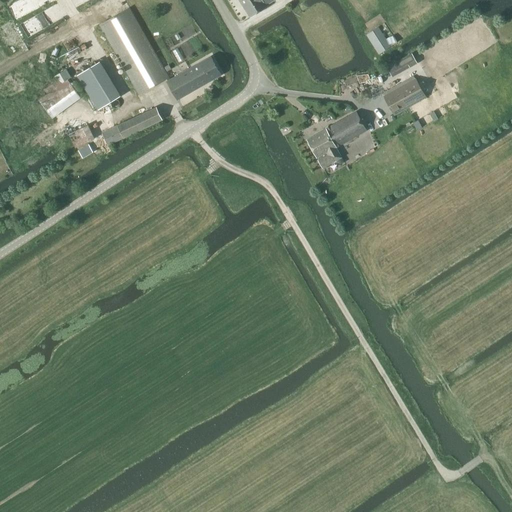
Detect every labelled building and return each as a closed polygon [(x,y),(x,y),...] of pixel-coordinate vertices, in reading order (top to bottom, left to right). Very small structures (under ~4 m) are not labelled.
[(238,0),(250,17),(267,6),(266,5),(262,0),(238,0)] [(170,80),(129,8),(99,25),(139,94),(166,79),(167,81),(170,80)] [(378,27),(367,34),(379,54),(391,46),(378,27)] [(412,53),(387,67),(391,75),(416,61),(412,53)] [(211,56),(170,80),(167,81),(178,99),(221,75),(211,56)] [(99,62),(78,75),(97,108),(119,95),(99,62)] [(415,79),(384,96),(394,114),(425,96),(415,79)] [(79,97),(67,81),(39,100),(52,117),(79,97)] [(156,107),(103,133),(108,146),(162,120),(156,107)] [(356,112),(307,140),(318,157),(319,156),(321,159),(319,160),(323,168),(342,157),(336,147),(366,130),(356,112)] [(88,124),(70,133),(76,147),(95,138),(88,124)]
